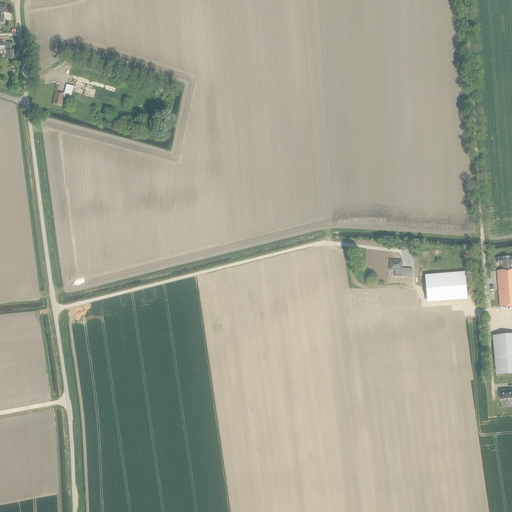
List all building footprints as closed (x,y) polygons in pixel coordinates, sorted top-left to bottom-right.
[(12,55),(14,54),(13,49),(11,49),(11,42),(7,42),(7,45),(8,49),(6,49),(6,55),(5,55),(6,60),(13,59),(12,55)] [(64,95),(64,96),(66,97),(71,98),(74,87),(67,85),(64,95)] [(64,95),(57,93),(54,105),(61,106),(63,99),(64,96),(64,95)] [(500,307),(511,305),(511,269),(511,270),(511,267),(511,257),(508,258),(507,256),(505,257),(504,258),(498,259),(499,265),(502,265),(502,271),(497,271),(500,307)] [(390,261),(390,270),(395,270),(402,270),(402,268),(402,261),(390,261)] [(402,270),(395,270),(395,276),(412,277),(412,268),(402,268),(402,270)] [(425,276),(427,297),(467,293),(465,273),(425,276)] [(511,334),(492,336),(496,376),(511,374),(511,334)] [(500,400),(511,398),(511,389),(499,391),(500,400)]
